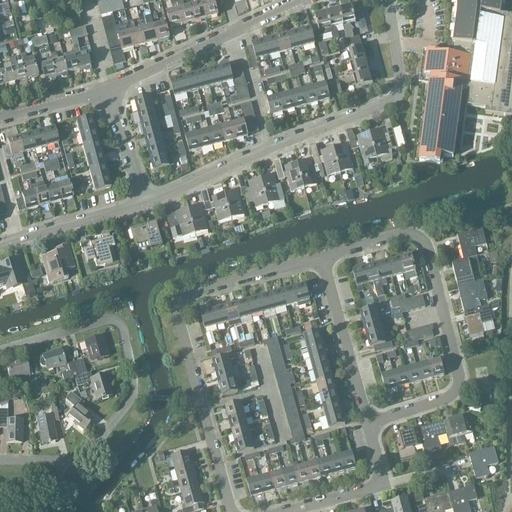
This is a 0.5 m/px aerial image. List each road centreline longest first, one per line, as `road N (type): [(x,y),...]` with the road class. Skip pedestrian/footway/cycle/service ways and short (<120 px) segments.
road 1 (residential): [(144,202),(394,99),(400,84),(386,0)]
road 2 (residential): [(229,511),(177,307),(190,292),(321,258)]
road 3 (residential): [(0,459),(76,460),(133,390),(122,326),(111,319),(0,350)]
road 4 (residential): [(366,420),(450,397),(459,386),(426,243),(418,237)]
road 5 (residential): [(107,90),(303,0)]
road 6 (residential): [(366,420),(321,258)]
road 7 (residential): [(283,511),(381,484),(366,420)]
road 8 (residential): [(0,244),(144,202)]
